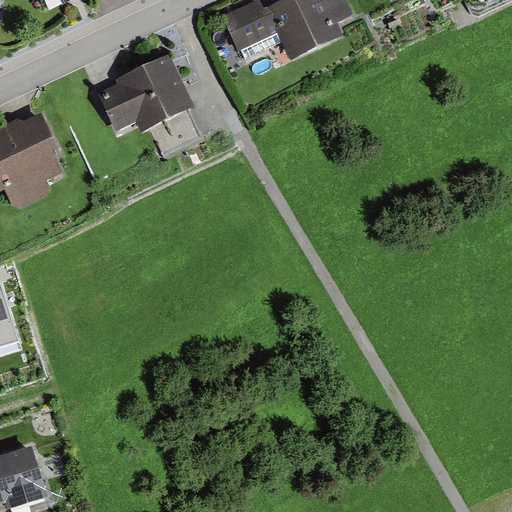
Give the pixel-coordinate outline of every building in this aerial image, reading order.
[(59,0),(64,11),(87,0),(59,0)] [(294,61),(365,31),(351,0),(262,0),(229,14),(242,46),(281,30),(294,61)] [(130,138),(202,107),(177,51),(106,83),(130,138)] [(0,204),(5,215),(81,181),(46,105),(0,125),(0,204)] [(1,284),(0,284),(0,377),(26,369),(1,284)] [(44,446),(0,459),(0,511),(14,511),(60,498),(44,446)]
